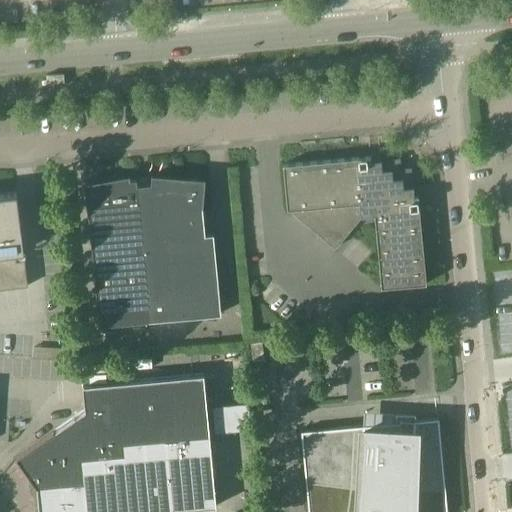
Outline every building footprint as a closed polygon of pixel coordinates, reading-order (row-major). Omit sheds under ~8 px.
[(399,93),(398,81),(386,82),(387,94),(399,93)] [(426,282),(418,196),(418,195),(414,195),(412,166),(401,167),(400,157),(371,159),(371,156),(283,164),(288,208),(291,208),(290,210),(335,247),(362,216),(375,214),(382,287),(426,282)] [(137,184),(137,178),(86,183),(90,225),(142,220),(138,184),(137,184)] [(221,313),(214,232),(205,233),(201,178),(138,184),(142,220),(146,260),(152,320),(221,313)] [(0,288),(28,285),(25,258),(17,259),(16,251),(24,250),(17,192),(0,194),(0,288)] [(142,220),(90,225),(94,265),(146,260),(142,220)] [(146,260),(94,265),(99,324),(152,320),(146,260)] [(265,359),(263,341),(251,342),(253,360),(265,359)] [(204,374),(83,385),(86,409),(16,457),(37,487),(82,482),(81,458),(124,454),(123,442),(210,434),(204,374)] [(439,417),(302,430),(309,511),(444,511),(448,511),(439,417)] [(82,482),(37,487),(39,511),(149,511),(216,506),(210,434),(123,442),(124,454),(81,458),(82,482)]
